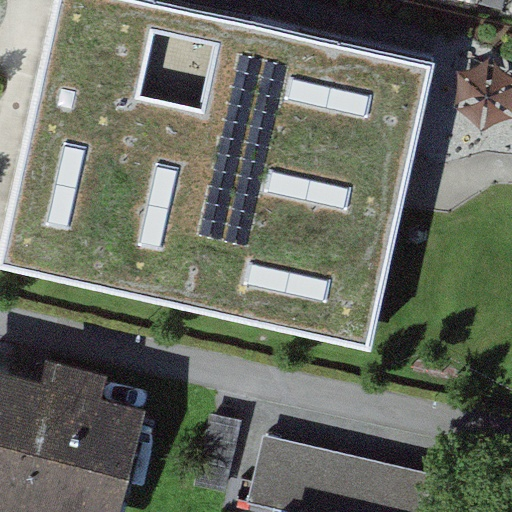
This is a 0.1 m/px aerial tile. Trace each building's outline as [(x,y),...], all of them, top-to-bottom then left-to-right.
[(447,56),(192,0),(66,0),(9,255),(385,342),(447,56)] [(463,119),(511,113),(511,54),(457,61),(463,119)] [(117,511),(143,406),(0,370),(0,488),(21,493),(96,511),(117,511)] [(454,511),(464,473),(275,428),(258,497),(318,511),(454,511)] [(16,511),(21,493),(0,488),(0,511),(16,511)]
